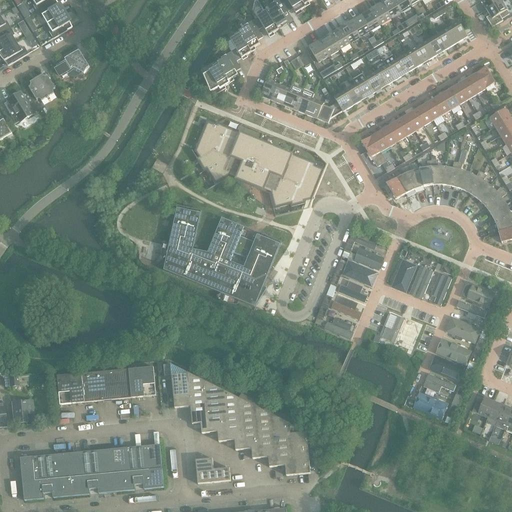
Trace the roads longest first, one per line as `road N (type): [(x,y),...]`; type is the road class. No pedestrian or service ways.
road 1 (unclassified): [(0,250),(103,156),(204,0)]
road 2 (residential): [(12,511),(6,446),(174,432),(181,502)]
road 3 (residential): [(343,141),(244,101),(261,57),(356,0)]
road 4 (residential): [(343,141),(489,46)]
road 5 (residential): [(350,210),(320,209),(282,299),(288,316),(310,310)]
road 6 (residential): [(75,0),(93,29),(0,82)]
road 7 (residential): [(181,502),(293,489),(304,497),(305,511)]
road 8 (residential): [(60,511),(181,502)]
